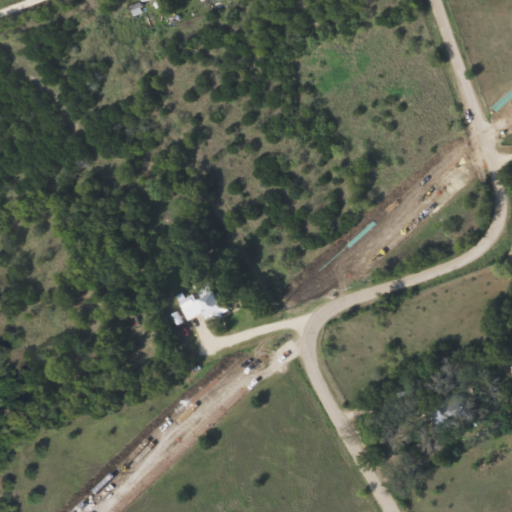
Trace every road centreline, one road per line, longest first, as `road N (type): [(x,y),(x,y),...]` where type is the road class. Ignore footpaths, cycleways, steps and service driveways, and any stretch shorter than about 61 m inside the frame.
road 1 (residential): [(307,352),(296,312),(498,235),(509,215),(505,194)]
road 2 (residential): [(505,194),(439,0)]
road 3 (residential): [(391,511),(307,352)]
